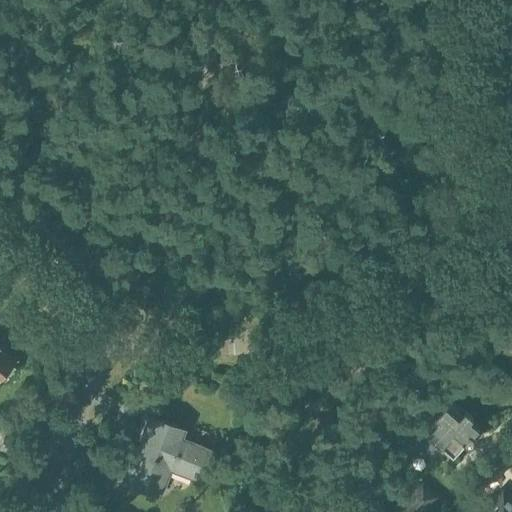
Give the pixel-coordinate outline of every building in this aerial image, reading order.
[(0,379),(18,359),(0,343),(0,379)] [(436,448),(440,446),(454,458),(466,444),(467,445),(469,445),(471,445),(472,445),(474,444),(474,443),(475,442),(475,441),(475,440),(475,439),(475,438),(474,438),(474,437),(473,436),(480,428),(472,420),(474,417),(466,410),(464,413),(451,402),(418,438),(427,446),(431,448),(436,448)] [(134,466),(131,465),(125,481),(163,496),(173,471),(201,482),(214,450),(182,437),(186,429),(151,415),(142,437),(145,438),(134,466)] [(396,511),(422,511),(437,497),(423,483),(396,511)] [(511,511),(511,497),(503,490),(483,511),(470,511),(460,503),(452,511),(511,511)]
